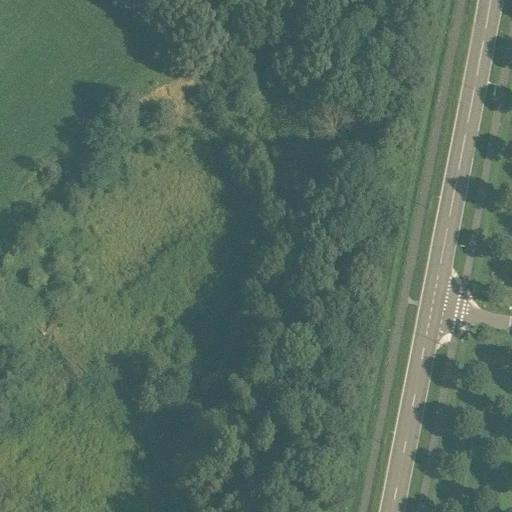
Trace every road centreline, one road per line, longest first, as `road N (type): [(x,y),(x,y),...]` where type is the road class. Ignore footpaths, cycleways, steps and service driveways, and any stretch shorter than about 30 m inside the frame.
road 1 (secondary): [(433,307),(488,0)]
road 2 (secondary): [(393,511),(433,307)]
